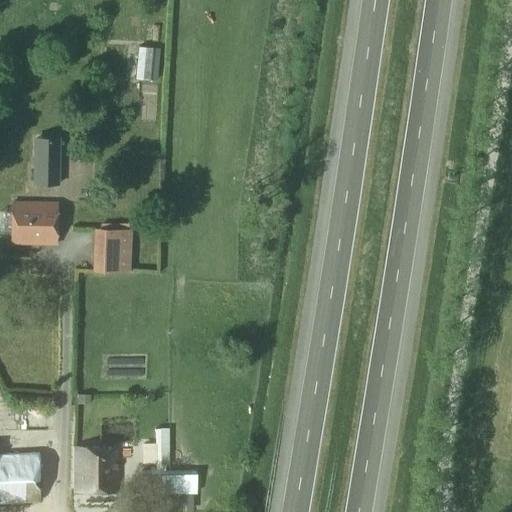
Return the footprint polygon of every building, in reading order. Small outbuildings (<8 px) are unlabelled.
[(148,82),(158,82),(158,48),(148,48),(148,82)] [(57,184),(57,138),(44,138),(44,139),(34,139),(34,157),(33,157),(33,184),(57,184)] [(43,197),(62,197),(62,186),(43,185),(43,197)] [(11,244),(55,244),(56,203),(11,203),(11,244)] [(98,231),(96,270),(125,271),(127,232),(98,231)] [(88,394),(76,395),(76,404),(89,403),(88,394)] [(74,491),(114,492),(115,449),(75,448),(74,491)] [(0,501),(38,501),(37,454),(0,454),(0,501)] [(140,475),(140,495),(194,495),(194,475),(140,475)]
